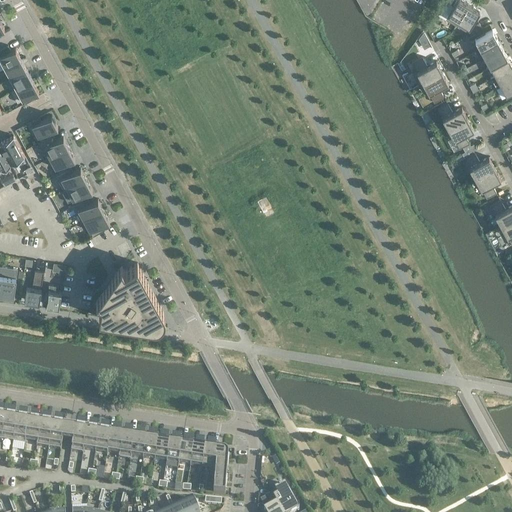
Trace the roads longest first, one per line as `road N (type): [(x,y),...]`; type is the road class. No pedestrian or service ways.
road 1 (residential): [(14,0),(244,422)]
road 2 (residential): [(0,392),(228,430),(244,422)]
